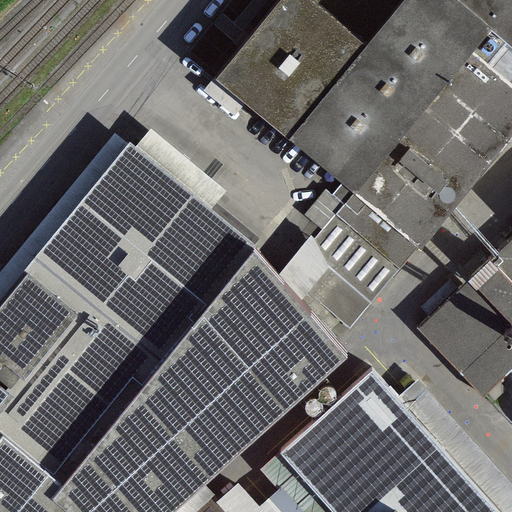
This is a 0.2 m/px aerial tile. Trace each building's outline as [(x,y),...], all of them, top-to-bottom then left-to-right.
[(381,0),(354,33),(313,0),(263,0),(211,63),(423,237),(511,129),(511,68),(472,36),(488,17),(466,0),(381,0)] [(511,0),(466,0),(488,17),(511,38),(511,0)] [(135,127),(0,291),(0,511),(84,511),(52,487),(250,241),(259,230),(135,127)] [(154,511),(344,340),(250,241),(52,487),(84,511),(154,511)] [(511,285),(485,256),(412,323),(479,396),(511,365),(511,336),(507,330),(511,325),(511,285)] [(501,511),(505,509),(376,364),(281,449),(337,511),(501,511)] [(238,483),(203,511),(297,511),(275,486),(255,503),(238,483)]
